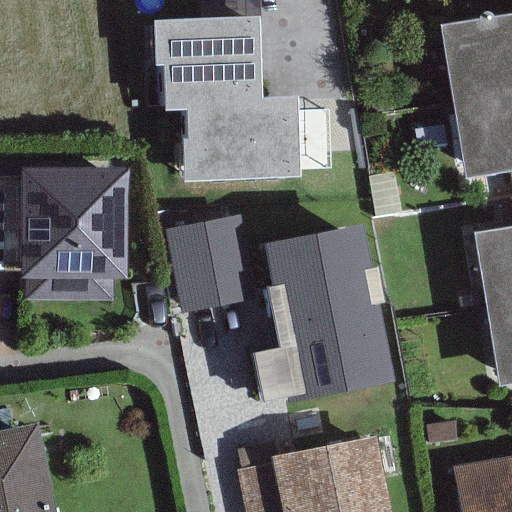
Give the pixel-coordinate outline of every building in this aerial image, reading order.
[(259,18),(258,0),(197,0),(199,20),(259,18)] [(511,13),(438,26),(452,104),(511,95),(511,13)] [(199,20),(152,21),(153,66),(161,67),(163,111),(186,111),(186,140),(181,140),(182,182),(299,178),(296,97),(261,98),(259,18),(199,20)] [(511,95),(452,104),(464,180),(508,173),(511,172),(511,95)] [(126,280),(127,171),(21,169),(21,182),(20,272),(20,279),(24,279),(24,301),(110,302),(110,280),(126,280)] [(0,271),(20,272),(21,182),(0,181),(0,271)] [(239,216),(165,231),(181,312),(241,300),(236,272),(250,269),(239,216)] [(361,226),(263,245),(271,287),(266,288),(278,349),(253,353),(263,402),(287,397),(288,401),(392,381),(377,304),(382,303),(375,269),(369,270),(361,226)] [(511,227),(473,234),(485,312),(511,307),(511,227)] [(511,385),(511,307),(485,312),(498,388),(511,385)] [(54,511),(36,425),(0,432),(0,511),(54,511)] [(390,511),(375,436),(270,457),(272,465),(281,511),(390,511)] [(511,511),(511,457),(452,467),(459,511),(511,511)] [(236,473),(244,511),(281,511),(272,465),(236,473)]
